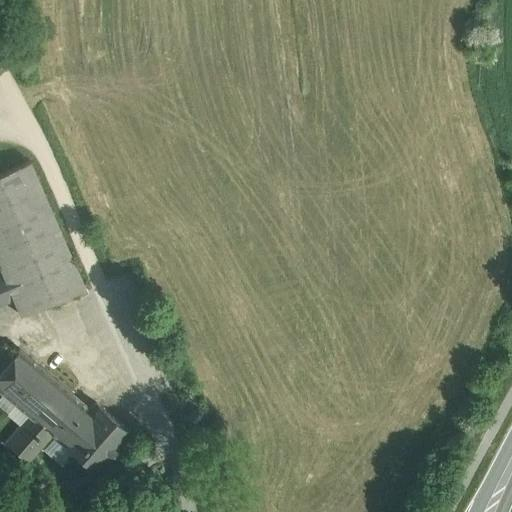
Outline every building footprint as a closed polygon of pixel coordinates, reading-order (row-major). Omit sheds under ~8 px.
[(51,12),(40,16),(49,41),(60,37),(51,12)] [(26,162),(0,173),(0,268),(2,273),(13,300),(20,316),(82,289),(82,291),(87,288),(86,285),(83,286),(77,272),(80,271),(78,267),(76,268),(69,253),(72,252),(70,249),(68,250),(61,235),(64,234),(62,230),(60,231),(53,217),(56,216),(54,212),(52,213),(46,198),(48,197),(46,194),(44,195),(38,180),(40,179),(38,175),(36,176),(30,163),(32,162),(31,158),(25,161),(26,162)] [(2,273),(0,274),(0,305),(13,300),(2,273)] [(29,414),(53,435),(64,444),(90,409),(18,349),(15,352),(3,342),(0,345),(0,390),(28,415),(29,414)] [(96,404),(90,409),(64,444),(96,472),(130,432),(96,404)] [(53,435),(29,414),(28,415),(4,443),(28,464),(53,435)]
